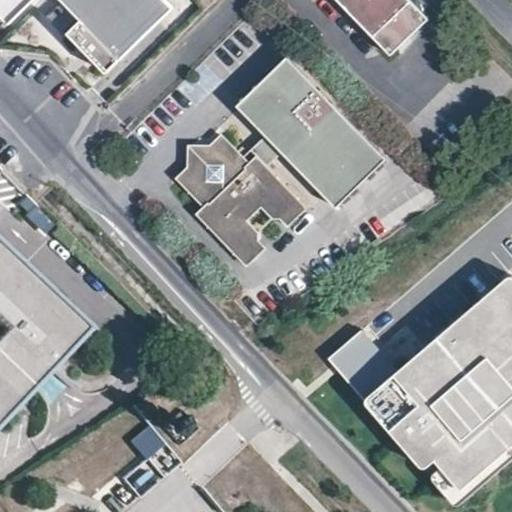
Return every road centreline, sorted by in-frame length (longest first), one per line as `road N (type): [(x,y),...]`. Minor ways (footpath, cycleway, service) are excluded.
road 1 (unknown): [(65,168),(240,0)]
road 2 (residential): [(240,348),(72,175)]
road 3 (residential): [(240,348),(396,511)]
